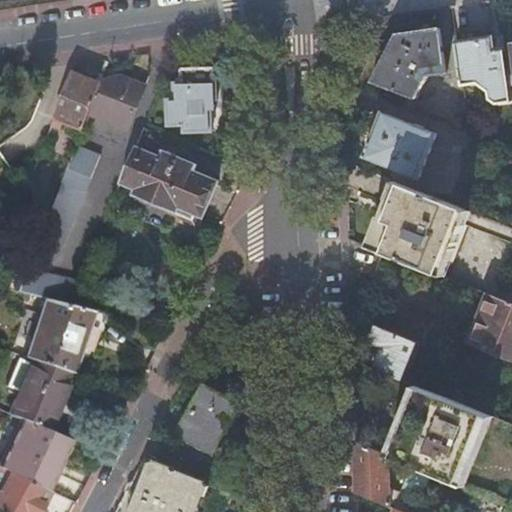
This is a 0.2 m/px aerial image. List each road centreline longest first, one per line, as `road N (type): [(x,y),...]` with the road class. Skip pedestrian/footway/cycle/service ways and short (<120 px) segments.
road 1 (residential): [(300,215),(238,242),(214,264),(89,511)]
road 2 (secondary): [(312,511),(300,215)]
road 3 (residential): [(0,42),(266,0)]
road 4 (secondary): [(300,215),(289,0)]
